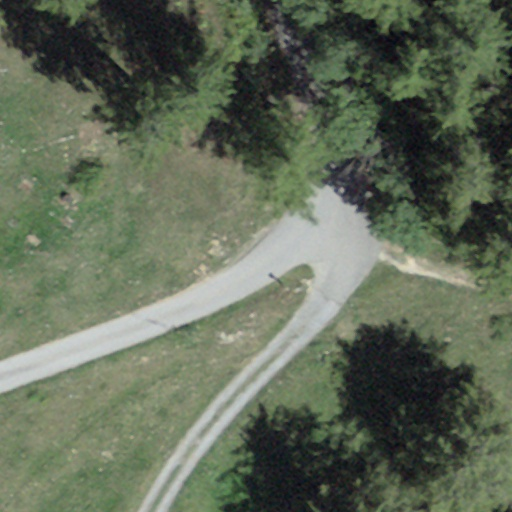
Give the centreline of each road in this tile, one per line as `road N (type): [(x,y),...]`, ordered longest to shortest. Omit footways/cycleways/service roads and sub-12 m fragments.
road 1 (track): [(0,379),(217,301),(297,252),(323,225),(317,137),(264,0)]
road 2 (track): [(150,511),(228,399),(295,332),(325,286),(323,225)]
